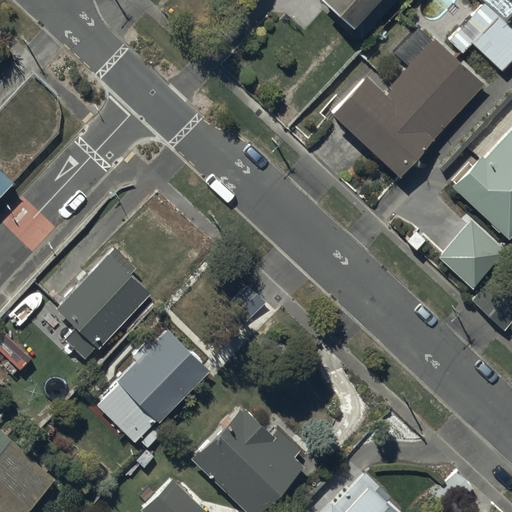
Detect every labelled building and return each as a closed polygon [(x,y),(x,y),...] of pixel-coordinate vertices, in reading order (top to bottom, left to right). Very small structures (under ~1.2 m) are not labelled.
[(322,0),(359,34),(390,0),(322,0)] [(460,49),(469,39),(499,67),(511,53),(511,28),(482,0),(447,37),(460,49)] [(482,81),(432,35),(429,39),(415,26),(393,49),(407,62),(383,88),(364,70),(327,110),(395,173),(482,81)] [(480,150),(449,183),(506,236),(511,229),(511,122),(483,154),(480,150)] [(0,167),(0,189),(11,177),(0,167)] [(106,249),(56,304),(75,322),(60,339),(84,361),(150,288),(106,249)] [(511,281),(501,271),(473,301),(504,329),(511,319),(511,281)] [(154,419),(156,420),(208,366),(166,327),(149,345),(144,340),(127,358),(131,361),(115,379),(117,381),(95,404),(133,440),(154,419)] [(218,426),(190,455),(249,511),(257,511),(303,464),(294,455),(299,450),(277,428),(273,432),(242,403),(219,427),(218,426)] [(0,427),(0,511),(19,511),(52,476),(0,427)] [(327,503),(318,511),(398,511),(375,490),(377,488),(359,472),(329,505),(327,503)] [(205,511),(170,476),(140,507),(145,511),(205,511)]
